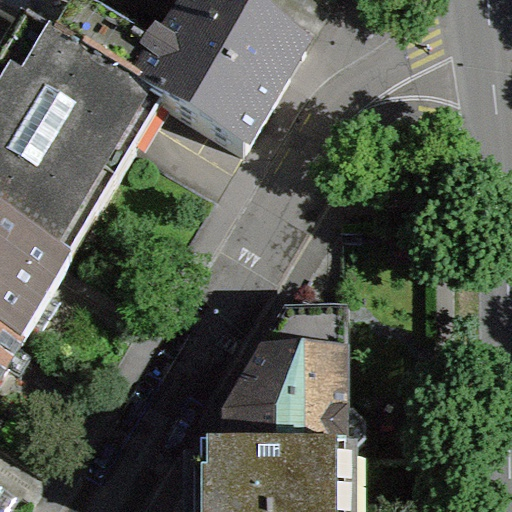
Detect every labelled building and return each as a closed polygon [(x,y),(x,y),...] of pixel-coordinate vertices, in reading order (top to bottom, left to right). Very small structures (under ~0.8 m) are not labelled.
[(0,0),(0,9),(28,26),(165,108),(245,156),(257,136),(305,56),(224,1),(222,0),(199,0),(158,60),(57,0),(0,0)] [(28,26),(0,73),(0,227),(69,269),(102,213),(165,108),(28,26)] [(69,269),(0,227),(0,337),(21,350),(22,350),(31,334),(70,270),(69,269)] [(225,424),(225,463),(345,462),(345,456),(352,456),(364,444),(364,436),(364,428),(352,416),(346,415),(345,320),(287,320),(241,398),(225,424)] [(0,337),(0,384),(21,350),(0,337)] [(345,511),(345,462),(225,463),(214,463),(214,483),(194,483),(193,511),(345,511)]
